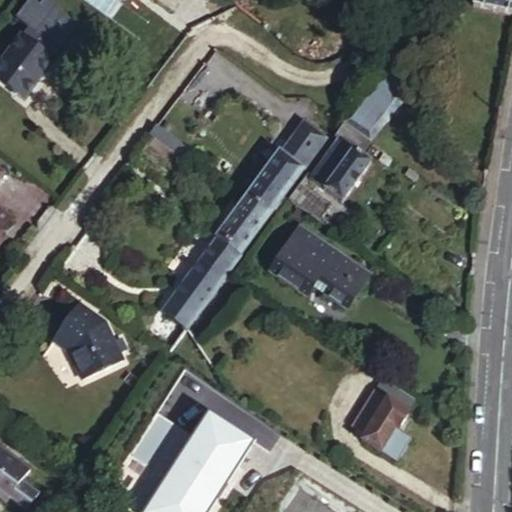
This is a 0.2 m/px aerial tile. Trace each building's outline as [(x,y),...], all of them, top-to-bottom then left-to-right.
[(21,38),(51,61),(57,52),(59,54),(79,27),(50,0),(29,0),(14,19),(27,29),(21,38)] [(511,18),(511,0),(473,0),(473,3),(511,18)] [(29,95),(53,63),(51,61),(21,38),(20,38),(0,65),(0,84),(17,97),(29,95)] [(366,142),(418,77),(390,58),(338,123),(366,142)] [(258,181),(283,198),(284,199),(326,136),(303,119),(258,181)] [(366,142),(338,123),(329,136),(337,142),(340,145),(360,159),(370,144),(366,142)] [(148,138),(130,162),(165,188),(184,164),(148,138)] [(340,145),(337,142),(327,155),(331,158),(340,145)] [(211,144),(207,151),(215,155),(218,149),(211,144)] [(369,164),(360,159),(340,145),(331,158),(327,155),(308,182),(341,205),(369,164)] [(1,235),(11,221),(0,211),(0,177),(3,174),(0,171),(0,244),(2,242),(1,235)] [(258,182),(248,195),(272,211),(283,198),(258,181),(258,182)] [(284,199),(316,221),(326,206),(295,184),(284,199)] [(207,253),(231,269),(272,211),(248,195),(207,253)] [(335,272),(344,259),(296,227),(265,272),(304,299),(312,289),(343,310),(358,287),(335,272)] [(163,314),(182,329),(186,331),(230,270),(231,269),(207,253),(197,265),(163,314)] [(367,274),(344,259),(335,272),(358,287),(367,274)] [(94,331),(99,325),(76,310),(72,315),(94,331)] [(110,333),(99,325),(94,331),(72,315),(54,342),(71,353),(85,382),(124,364),(110,333)] [(188,333),(186,331),(171,351),(198,387),(212,367),(188,333)] [(400,410),(401,409),(406,399),(382,383),(374,393),(376,395),(400,410)] [(410,414),(401,409),(400,410),(376,395),(353,430),(365,438),(362,442),(381,454),(395,432),(398,433),(410,414)] [(137,457),(153,433),(140,424),(123,447),(137,457)] [(0,495),(11,503),(23,511),(29,511),(39,497),(23,486),(32,474),(0,452),(0,495)] [(264,467),(282,479),(288,467),(272,457),(264,467)] [(307,496),(282,479),(264,467),(243,499),(261,511),(295,511),(296,510),(298,511),(301,511),(302,511),(305,507),(308,502),(307,500),(305,499),(307,496)] [(0,501),(8,506),(11,503),(0,495),(0,501)]
